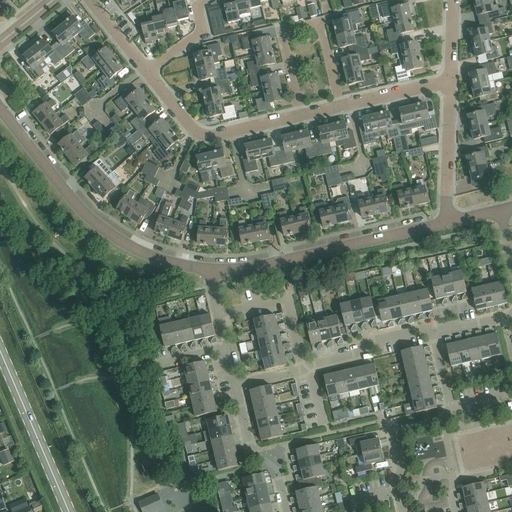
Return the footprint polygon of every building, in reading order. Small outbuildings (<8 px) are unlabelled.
[(153,18),(152,18),(157,36),(169,33),(167,29),(163,11),(161,0),(156,1),(159,17),(153,18)] [(163,11),(167,29),(179,26),(178,22),(174,4),(172,0),(167,0),(170,10),(163,11)] [(174,4),(178,22),(190,19),(186,4),(185,0),(179,0),(181,2),(174,4)] [(230,0),(231,4),(224,6),(228,24),(241,21),(240,17),(239,17),(235,0),(230,0)] [(235,0),(239,17),(240,17),(251,14),(250,10),(247,0),(235,0)] [(247,0),(250,10),(262,7),(261,2),(260,2),(259,0),(247,0)] [(342,0),(345,8),(353,6),(351,0),(342,0)] [(491,0),(475,4),(477,16),(487,14),(489,20),(505,16),(504,8),(499,9),(498,5),(493,7),(491,0)] [(393,16),(395,22),(411,19),(408,6),(395,9),(393,3),(380,6),(383,18),(393,16)] [(308,6),(311,17),(317,16),(314,4),(308,6)] [(219,5),(208,7),(209,13),(221,11),(219,5)] [(296,8),(299,20),(305,19),(302,7),(296,8)] [(149,24),(141,25),(146,43),(158,41),(157,36),(152,18),(153,18),(151,11),(146,13),(149,24)] [(221,11),(209,13),(210,19),(222,17),(221,11)] [(347,20),(334,23),(335,29),(334,29),(335,31),(336,31),(337,35),(353,32),(358,31),(356,25),(361,23),(359,11),(346,14),(347,20)] [(67,22),(63,25),(73,38),(78,34),(85,42),(95,35),(86,24),(82,28),(74,17),(69,21),(69,20),(67,22)] [(222,17),(210,19),(212,25),(223,22),(222,17)] [(386,31),(389,43),(402,40),(401,35),(414,31),(411,19),(395,22),(396,29),(386,31)] [(223,22),(212,25),(213,31),(225,28),(223,22)] [(480,31),(470,34),(473,46),(490,42),(488,35),(493,34),(491,23),(479,25),(480,31)] [(63,25),(53,34),(61,44),(57,48),(65,58),(75,51),(68,42),(73,38),(63,25)] [(225,28),(213,31),(214,37),(226,34),(225,28)] [(353,32),(337,35),(340,49),(353,46),(354,51),(367,48),(364,36),(354,39),(353,32)] [(254,36),(241,39),(244,51),(254,48),(254,49),(256,55),(272,51),(269,38),(255,41),(254,36)] [(402,40),(389,43),(392,55),(397,54),(399,60),(420,56),(416,43),(403,46),(402,40)] [(38,46),(34,49),(44,61),(49,57),(55,65),(65,58),(57,48),(52,51),(44,41),(39,44),(37,45),(38,46)] [(490,42),(473,46),(476,58),(486,55),(487,61),(499,58),(496,47),(491,48),(490,42)] [(208,53),(195,56),(196,61),(195,61),(196,63),(198,68),(219,63),(220,63),(218,57),(222,56),(219,44),(206,47),(208,53)] [(356,57),(342,60),(344,66),(343,66),(344,68),(346,73),(362,69),(360,63),(370,60),(367,48),(354,51),(356,57)] [(34,49),(23,57),(31,67),(27,71),(35,81),(45,74),(42,70),(47,66),(44,61),(34,49)] [(92,53),(82,61),(89,71),(98,64),(102,69),(114,59),(106,49),(96,57),(92,53)] [(257,61),(247,64),(250,76),(263,73),(261,67),(275,64),(273,58),(274,58),(274,56),(273,56),(272,51),(256,55),(257,61)] [(401,67),(395,68),(398,80),(411,77),(409,71),(422,68),(421,62),(422,62),(421,60),(421,61),(420,56),(399,60),(401,67)] [(106,74),(98,81),(105,91),(115,83),(112,78),(122,70),(119,65),(118,63),(114,59),(102,69),(106,74)] [(85,78),(90,73),(80,62),(75,67),(85,78)] [(219,63),(198,68),(198,69),(201,81),(214,78),(215,84),(228,81),(225,69),(221,70),(220,63),(219,63)] [(479,73),(469,75),(472,87),(489,83),(487,77),(497,74),(494,63),(478,67),(479,73)] [(362,69),(346,73),(348,86),(362,83),(363,88),(376,85),(373,73),(363,75),(362,69)] [(263,73),(250,76),(253,88),(263,85),(264,92),(280,88),(277,75),(264,78),(263,73)] [(203,92),(205,98),(204,98),(204,100),(205,100),(206,105),(222,102),(221,95),(231,93),(228,81),(215,84),(216,89),(203,92)] [(489,83),(472,87),(475,99),(485,97),(486,102),(498,99),(495,88),(490,89),(489,83)] [(84,88),(79,92),(87,103),(92,99),(84,88)] [(266,98),(256,101),(259,113),(271,110),(270,104),(283,101),(282,95),(283,95),(282,93),(281,93),(280,88),(264,92),(266,98)] [(125,94),(115,102),(122,112),(130,105),(135,111),(147,101),(139,91),(128,99),(125,94)] [(87,103),(79,92),(74,96),(83,107),(87,103)] [(34,114),(42,124),(55,114),(51,108),(57,104),(53,99),(34,114)] [(139,116),(130,122),(138,132),(148,124),(145,120),(155,111),(152,107),(152,106),(151,105),(147,101),(135,111),(139,116)] [(206,105),(209,118),(222,115),(224,121),(237,118),(234,106),(224,108),(222,102),(206,105)] [(418,106),(413,107),(418,128),(424,127),(425,132),(437,129),(434,116),(429,117),(426,104),(420,105),(418,105),(418,106)] [(478,114),(468,116),(471,128),(487,124),(486,118),(497,115),(494,104),(476,108),(478,114)] [(403,123),(397,125),(400,138),(413,135),(411,130),(418,128),(413,107),(400,110),(403,123)] [(381,114),(376,116),(379,132),(381,137),(387,136),(388,140),(400,138),(397,125),(392,126),(389,113),(383,114),(383,113),(381,114)] [(55,114),(42,124),(50,135),(69,120),(65,115),(59,119),(55,114)] [(366,132),(360,133),(363,146),(375,143),(373,133),(379,132),(376,116),(363,119),(366,132)] [(148,124),(138,132),(146,142),(149,139),(154,144),(171,131),(163,120),(152,129),(148,124)] [(98,122),(93,126),(102,137),(106,133),(98,122)] [(338,124),(332,126),(336,142),(337,147),(344,146),(345,151),(357,148),(354,135),(348,136),(345,123),(340,124),(340,123),(338,124)] [(487,124),(471,128),(474,140),(484,138),(485,144),(503,139),(500,128),(489,131),(487,124)] [(116,126),(111,129),(119,140),(124,136),(116,126)] [(322,142),(317,143),(320,156),(332,154),(329,143),(336,142),(332,126),(319,129),(322,142)] [(111,129),(106,133),(114,144),(119,140),(111,129)] [(59,145),(67,155),(80,145),(80,146),(87,140),(84,135),(81,135),(77,130),(59,145)] [(171,131),(154,144),(158,150),(154,152),(162,162),(172,154),(168,149),(169,149),(179,141),(175,136),(176,136),(175,134),(174,135),(171,131)] [(300,133),(295,135),(299,151),(305,149),(307,159),(320,156),(317,143),(311,145),(308,132),(302,133),(302,132),(300,133)] [(285,151),(280,152),(283,165),(295,162),(293,152),(299,151),(295,135),(282,137),(285,151)] [(263,142),(258,143),(262,159),(268,158),(271,168),(283,165),(280,152),(274,153),(271,140),(266,141),(265,141),(263,141),(263,142)] [(248,159),(243,161),(246,174),(258,171),(255,161),(262,159),(258,143),(245,146),(248,159)] [(80,145),(67,155),(75,166),(94,151),(90,146),(84,151),(80,146),(80,145)] [(466,158),(469,169),(486,165),(484,159),(489,158),(486,146),(475,149),(476,155),(466,158)] [(423,154),(422,148),(408,151),(409,157),(423,154)] [(215,153),(210,154),(213,170),(220,169),(222,179),(234,176),(231,163),(226,164),(223,151),(217,153),(217,152),(215,153)] [(210,154),(197,157),(203,183),(209,182),(207,172),(213,170),(210,154)] [(386,156),(372,160),(373,166),(387,163),(386,156)] [(85,179),(94,188),(112,173),(100,159),(89,168),(92,173),(85,179)] [(146,162),(144,167),(157,174),(159,168),(146,162)] [(387,163),(373,166),(375,171),(388,168),(387,163)] [(486,165),(469,169),(472,181),(482,179),(483,184),(495,181),(492,170),(487,171),(486,165)] [(338,166),(324,169),(325,175),(339,172),(338,166)] [(144,167),(141,173),(147,176),(147,175),(154,179),(157,174),(144,167)] [(112,173),(94,188),(103,199),(121,183),(117,178),(119,176),(114,171),(112,173)] [(339,172),(325,175),(327,181),(340,178),(340,177),(339,172)] [(354,174),(340,177),(340,178),(341,183),(355,180),(354,174)] [(147,176),(144,181),(157,187),(159,181),(154,179),(147,175),(147,176)] [(285,178),(271,181),(273,187),(286,184),(285,178)] [(418,188),(411,190),(415,206),(428,203),(423,180),(416,181),(418,188)] [(201,188),(188,182),(185,187),(198,193),(201,188)] [(286,184),(273,187),(274,193),(275,193),(288,190),(286,184)] [(415,206),(411,190),(405,192),(403,184),(397,186),(402,209),(415,206)] [(198,193),(185,187),(183,192),(190,196),(190,197),(195,199),(198,194),(198,193)] [(379,198),(372,199),(376,215),(389,212),(384,188),(377,190),(379,198)] [(227,189),(198,194),(195,199),(197,200),(211,198),(214,197),(228,195),(227,189)] [(117,210),(128,217),(137,204),(131,200),(135,194),(130,190),(117,210)] [(177,190),(174,196),(187,202),(190,197),(190,196),(183,192),(183,193),(177,190)] [(274,193),(261,196),(262,202),(276,199),(275,193),(274,193)] [(376,215),(372,199),(366,201),(364,193),(357,195),(363,218),(376,215)] [(228,195),(214,197),(215,203),(228,201),(229,200),(228,195)] [(137,204),(128,217),(139,225),(145,215),(149,217),(156,207),(147,201),(141,197),(137,204)] [(336,203),(332,204),(337,224),(350,221),(348,211),(351,206),(348,197),(338,199),(339,202),(337,204),(336,203)] [(228,201),(229,207),(242,204),(241,198),(229,200),(228,201)] [(325,203),(315,205),(317,214),(321,217),(324,228),(337,224),(332,204),(328,205),(328,207),(325,205),(325,203)] [(156,232),(168,237),(173,221),(167,219),(171,207),(165,205),(161,217),(156,232)] [(301,216),(294,217),(298,233),(311,230),(306,207),(299,208),(301,216)] [(298,233),(294,217),(288,219),(286,212),(280,213),(285,236),(298,233)] [(173,221),(168,237),(181,241),(188,218),(182,216),(180,223),(173,221)] [(260,225),(253,226),(256,242),(269,240),(265,216),(258,218),(260,225)] [(213,229),(212,245),(225,246),(226,229),(227,219),(220,219),(220,229),(213,229)] [(198,244),(212,245),(213,229),(206,228),(206,221),(200,220),(198,244)] [(256,242),(253,226),(246,227),(245,220),(238,221),(243,245),(256,242)] [(462,272),(451,274),(456,295),(467,293),(462,272)] [(451,274),(442,276),(446,298),(456,295),(451,274)] [(446,298),(442,276),(431,279),(436,300),(446,298)] [(502,283),(492,285),(497,306),(507,304),(502,283)] [(492,285),(482,287),(487,309),(497,306),(492,285)] [(487,309),(482,287),(472,290),(477,311),(487,309)] [(428,290),(417,292),(422,313),(433,311),(428,290)] [(417,292),(408,295),(412,316),(422,313),(417,292)] [(408,295),(398,297),(403,318),(412,316),(408,295)] [(398,297),(388,299),(393,320),(403,318),(398,297)] [(371,298),(360,300),(365,322),(376,319),(371,298)] [(393,320),(388,299),(377,302),(382,323),(393,320)] [(360,300),(350,303),(355,324),(365,322),(360,300)] [(340,305),(342,315),(344,324),(345,326),(355,324),(350,303),(340,305)] [(210,315),(200,317),(205,338),(215,336),(210,315)] [(254,320),(256,331),(277,326),(275,315),(254,320)] [(337,316),(326,319),(331,340),(342,337),(339,325),(344,324),(342,315),(337,316)] [(200,317),(190,320),(195,341),(205,338),(200,317)] [(326,319),(316,321),(321,342),(331,340),(326,319)] [(190,320),(180,322),(185,343),(195,341),(190,320)] [(321,342),(316,321),(306,323),(311,345),(321,342)] [(180,322),(170,324),(175,345),(185,343),(180,322)] [(175,345),(170,324),(159,327),(164,348),(175,345)] [(256,331),(258,340),(279,336),(277,326),(256,331)] [(497,334),(487,337),(492,358),(502,355),(497,334)] [(258,340),(261,350),(282,345),(279,336),(258,340)] [(487,337),(477,339),(482,360),(492,358),(487,337)] [(477,339),(467,341),(472,362),(482,360),(477,339)] [(467,341),(457,343),(462,365),(472,362),(467,341)] [(462,365),(457,343),(446,346),(451,367),(462,365)] [(261,350),(263,360),(284,355),(282,345),(261,350)] [(401,353),(404,363),(425,358),(423,348),(401,353)] [(284,355),(263,360),(265,371),(287,366),(284,355)] [(404,363),(406,373),(427,368),(425,358),(404,363)] [(184,367),(186,377),(207,372),(205,362),(189,365),(184,367)] [(374,365),(364,367),(369,388),(379,386),(374,365)] [(364,367),(354,370),(359,391),(369,388),(364,367)] [(406,373),(408,383),(430,378),(427,368),(406,373)] [(354,370),(344,372),(349,393),(359,391),(354,370)] [(186,377),(188,387),(210,382),(207,372),(186,377)] [(344,372),(334,374),(339,395),(349,393),(344,372)] [(339,395),(334,374),(324,377),(329,398),(339,395)] [(408,383),(411,393),(432,388),(430,378),(408,383)] [(188,387),(191,397),(212,392),(210,382),(188,387)] [(250,391),(252,401),(273,396),(271,386),(250,391)] [(411,393),(413,403),(434,398),(432,388),(411,393)] [(191,397),(193,407),(214,402),(212,392),(191,397)] [(252,401),(254,411),(276,406),(273,396),(252,401)] [(434,398),(413,403),(416,413),(437,408),(434,398)] [(214,402),(193,407),(195,417),(217,412),(214,402)] [(254,411),(257,421),(278,416),(276,406),(254,411)] [(367,410),(350,412),(350,414),(338,416),(339,422),(368,418),(367,410)] [(206,420),(209,431),(230,426),(228,415),(206,420)] [(257,421),(259,431),(280,426),(278,416),(257,421)] [(209,431),(211,441),(232,436),(230,426),(209,431)] [(280,426),(259,431),(262,441),(283,436),(280,426)] [(211,441),(214,451),(235,446),(232,436),(211,441)] [(359,455),(363,454),(381,450),(379,440),(366,442),(365,436),(349,440),(350,446),(356,445),(359,455)] [(296,450),(299,460),(320,455),(317,445),(296,450)] [(214,451),(216,461),(237,456),(235,446),(214,451)] [(381,450),(363,454),(365,465),(355,467),(356,473),(372,470),(371,464),(383,461),(381,450)] [(8,452),(0,453),(1,464),(9,463),(8,452)] [(299,460),(301,470),(322,465),(320,455),(299,460)] [(237,456),(216,461),(218,471),(239,466),(237,456)] [(301,470),(303,480),(303,481),(307,480),(308,484),(313,483),(314,488),(317,488),(322,487),(320,477),(325,476),(322,465),(301,470)] [(242,479),(245,489),(266,484),(264,474),(242,479)] [(511,477),(511,476),(498,480),(499,485),(506,483),(508,489),(511,487),(511,477)] [(296,492),(298,503),(319,498),(317,488),(314,488),(313,483),(308,484),(307,480),(303,481),(303,480),(298,481),(300,491),(296,492)] [(462,488),(465,498),(486,493),(492,492),(491,488),(485,490),(483,483),(462,488)] [(245,489),(247,499),(268,494),(266,484),(245,489)] [(465,498),(467,508),(488,503),(486,493),(465,498)] [(139,502),(143,511),(153,511),(163,508),(157,494),(139,502)] [(247,499),(249,509),(271,504),(268,494),(247,499)] [(298,503),(300,511),(302,511),(322,507),(319,498),(298,503)] [(30,506),(32,511),(38,511),(42,511),(38,502),(30,506)] [(428,502),(427,511),(438,511),(439,502),(428,502)] [(467,508),(467,511),(490,511),(488,503),(467,508)]
